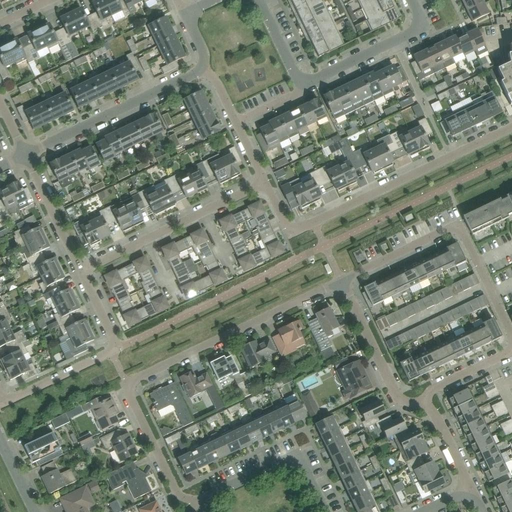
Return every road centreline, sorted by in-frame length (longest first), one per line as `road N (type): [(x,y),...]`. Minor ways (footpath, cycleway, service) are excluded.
road 1 (residential): [(201,507),(177,488),(127,384),(342,280)]
road 2 (residential): [(264,183),(283,222),(305,226),(511,127)]
road 3 (residential): [(511,336),(458,225),(342,280)]
road 4 (residential): [(2,403),(112,350),(81,271)]
road 5 (residential): [(81,271),(264,183)]
road 6 (residential): [(25,154),(201,68)]
road 7 (residential): [(325,511),(295,459),(201,507)]
road 8 (residential): [(299,87),(414,29),(419,21),(410,0)]
road 9 (residential): [(426,404),(398,400),(342,280)]
road 10 (residential): [(25,154),(81,271)]
road 11 (unknown): [(370,340),(487,286)]
